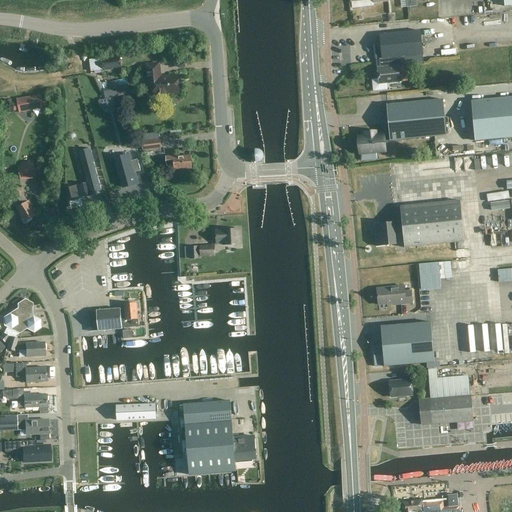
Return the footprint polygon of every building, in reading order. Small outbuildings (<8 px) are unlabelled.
[(379,35),(380,45),(374,45),(376,60),(382,59),(399,57),(422,55),(420,31),(379,35)] [(346,65),(346,41),(329,41),(330,65),(346,65)] [(121,67),(119,57),(117,57),(116,54),(104,56),(104,59),(101,60),(102,70),(121,67)] [(402,82),(400,65),(399,57),(382,59),(376,60),(378,84),(402,82)] [(146,87),(152,86),(154,96),(159,96),(161,99),(165,95),(165,94),(179,93),(179,91),(181,89),(180,83),(178,82),(177,76),(160,78),(158,64),(149,65),(144,65),(146,87)] [(86,97),(84,81),(57,84),(59,100),(86,97)] [(15,109),(17,108),(18,113),(43,109),(42,104),(46,104),(45,99),(41,100),(40,95),(16,99),(17,105),(14,105),(15,109)] [(511,137),(511,97),(471,101),(474,141),(511,137)] [(446,136),(442,100),(386,105),(390,141),(446,136)] [(365,136),(358,137),(359,154),(360,154),(361,154),(361,153),(368,152),(368,153),(376,153),(385,152),(383,134),(376,135),(375,132),(364,133),(365,136)] [(160,149),(159,139),(155,139),(154,137),(148,138),(149,140),(141,141),(142,151),(160,149)] [(86,184),(69,189),(71,199),(79,197),(79,196),(88,194),(88,195),(88,196),(95,194),(96,195),(97,195),(97,193),(101,192),(90,150),(78,153),(86,183),(86,184)] [(254,159),(255,159),(255,163),(256,163),(256,161),(257,161),(258,161),(259,161),(260,160),(261,159),(261,158),(262,158),(262,157),(262,156),(262,155),(261,155),(261,154),(261,153),(260,152),(258,151),(257,151),(255,151),(255,150),(255,154),(254,154),(253,154),(253,155),(253,156),(252,156),(252,157),(253,157),(253,158),(254,159)] [(129,155),(115,160),(123,188),(137,184),(134,173),(140,171),(137,160),(131,161),(129,155)] [(190,156),(173,157),(173,156),(165,157),(166,165),(174,165),(174,170),(191,169),(190,156)] [(20,181),(36,178),(33,161),(21,163),(22,166),(17,167),(20,181)] [(425,167),(426,174),(441,173),(440,166),(425,167)] [(16,209),(25,222),(36,216),(31,208),(32,207),(28,201),(27,202),(23,195),(24,195),(19,187),(12,191),(17,199),(18,198),(22,205),(16,209)] [(460,201),(400,207),(404,247),(464,241),(460,201)] [(393,223),(374,224),(377,246),(395,244),(393,223)] [(216,231),(216,239),(222,239),(222,246),(240,245),(240,229),(216,231)] [(200,256),(214,255),(214,246),(199,247),(200,256)] [(190,247),(191,259),(198,259),(197,247),(190,247)] [(421,291),(429,291),(441,290),(440,279),(445,278),(444,272),(449,271),(448,262),(419,265),(421,291)] [(412,303),(411,291),(404,292),(403,286),(376,289),(378,305),(398,303),(398,305),(412,303)] [(18,334),(25,329),(32,333),(40,329),(40,320),(32,316),(32,309),(32,303),(24,299),(16,304),(17,308),(2,318),(3,326),(6,328),(3,333),(9,336),(16,339),(18,334)] [(121,328),(126,328),(132,327),(138,326),(137,319),(136,303),(124,305),(124,311),(120,311),(121,328)] [(121,329),(121,328),(120,309),(96,311),(97,331),(121,329)] [(382,345),(373,346),(375,367),(383,366),(383,367),(434,362),(430,323),(380,327),(382,345)] [(0,336),(0,338),(5,344),(8,341),(9,336),(3,333),(0,336)] [(16,339),(9,336),(8,341),(5,349),(13,352),(17,339),(16,339)] [(17,345),(18,352),(18,357),(25,357),(44,356),(43,343),(25,344),(25,345),(17,345)] [(3,373),(15,372),(14,364),(3,365),(3,373)] [(22,383),(25,383),(46,382),(45,368),(25,369),(25,364),(14,364),(15,372),(15,376),(15,378),(17,378),(22,377),(22,381),(22,383)] [(430,400),(470,396),(468,376),(437,379),(436,368),(432,369),(428,369),(429,380),(430,400)] [(388,381),(390,397),(412,395),(410,379),(388,381)] [(31,394),(23,394),(23,397),(16,398),(16,405),(23,405),(23,408),(39,407),(39,414),(47,413),(47,407),(46,395),(31,395),(31,394)] [(470,396),(430,400),(419,401),(422,429),(440,428),(440,423),(472,420),(470,396)] [(243,460),(252,459),(256,459),(254,436),(233,438),(230,401),(183,405),(189,475),(235,471),(235,463),(243,463),(243,460)] [(156,419),(156,405),(116,406),(116,420),(156,419)] [(0,427),(17,427),(16,416),(0,416),(0,427)] [(24,421),(25,435),(39,434),(40,440),(48,440),(47,420),(24,421)] [(33,441),(3,442),(4,453),(14,452),(14,450),(22,450),(23,462),(50,461),(49,446),(34,447),(33,441)] [(457,494),(448,495),(449,506),(458,505),(457,494)] [(401,502),(402,511),(458,511),(458,506),(443,508),(442,502),(421,505),(421,499),(401,502)]
